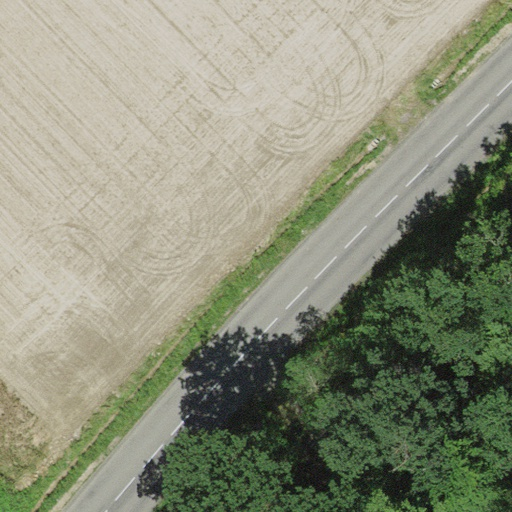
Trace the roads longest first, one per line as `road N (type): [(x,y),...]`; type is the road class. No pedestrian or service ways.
road 1 (tertiary): [(511,75),(261,323),(105,511)]
road 2 (track): [(261,323),(351,511)]
